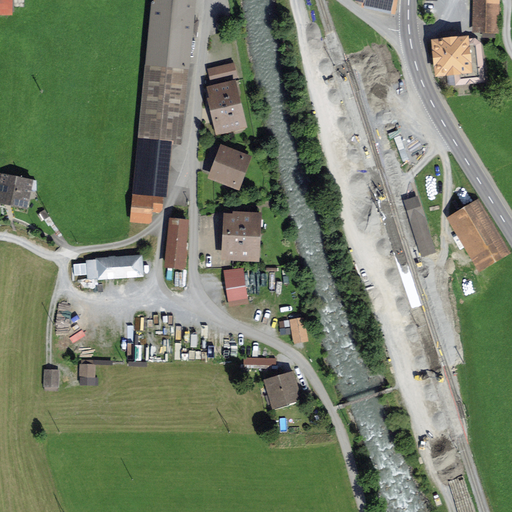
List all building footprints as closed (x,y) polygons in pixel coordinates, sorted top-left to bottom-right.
[(154,0),(141,135),(178,139),(189,35),(195,36),(196,22),(190,22),(192,0),(154,0)] [(358,0),(358,1),(365,3),(364,7),(391,13),(393,0),(358,0)] [(495,31),(496,0),(476,0),(475,30),(495,31)] [(219,17),(217,28),(225,29),(226,18),(219,17)] [(457,83),(482,80),(479,49),(466,50),(465,40),(458,41),(457,32),(441,34),(442,43),(435,43),(438,73),(456,71),(457,83)] [(220,130),(240,125),(231,86),(213,90),(215,100),(213,101),(215,107),(213,108),(216,120),(217,120),(220,130)] [(235,185),(245,159),(224,150),(214,177),(235,185)] [(0,182),(2,183),(0,189),(0,199),(25,204),(28,189),(36,190),(36,181),(0,173),(0,182)] [(142,174),(140,195),(155,196),(157,175),(142,174)] [(149,222),(150,210),(159,210),(160,198),(133,195),(131,220),(149,222)] [(406,202),(412,219),(421,216),(416,199),(406,202)] [(483,267),(506,253),(477,204),(454,218),(483,267)] [(226,256),(254,257),(256,217),(237,216),(237,219),(228,218),(226,256)] [(172,219),(167,266),(182,267),(187,220),(172,219)] [(423,255),(433,251),(427,232),(416,235),(423,255)] [(88,262),(89,279),(141,275),(140,258),(88,262)] [(227,271),(231,298),(243,296),(239,269),(227,271)] [(291,322),(294,342),(307,340),(303,320),(291,322)] [(276,365),(276,358),(244,357),(244,365),(276,365)] [(81,375),(93,375),(94,361),(81,360),(81,375)] [(45,371),(44,391),(58,391),(59,371),(45,371)] [(269,379),(276,404),(299,397),(292,372),(269,379)]
